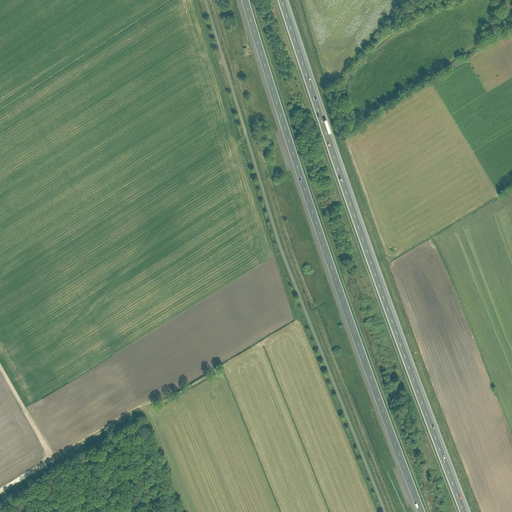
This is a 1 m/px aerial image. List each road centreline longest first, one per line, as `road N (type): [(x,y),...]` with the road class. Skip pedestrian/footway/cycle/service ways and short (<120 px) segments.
road 1 (motorway): [(465,511),(284,0)]
road 2 (motorway): [(244,0),(420,511)]
road 3 (track): [(0,364),(48,450),(40,465),(0,490)]
